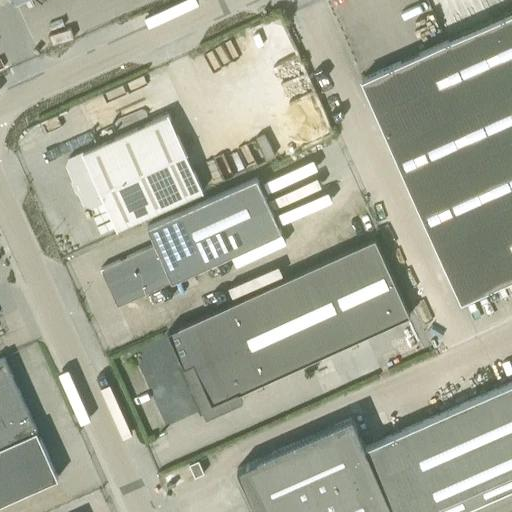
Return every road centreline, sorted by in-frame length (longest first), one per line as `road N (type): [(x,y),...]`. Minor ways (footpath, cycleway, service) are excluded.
road 1 (unknown): [(269,0),(466,351)]
road 2 (unclassified): [(129,511),(0,219)]
road 3 (unclassified): [(0,108),(234,0)]
